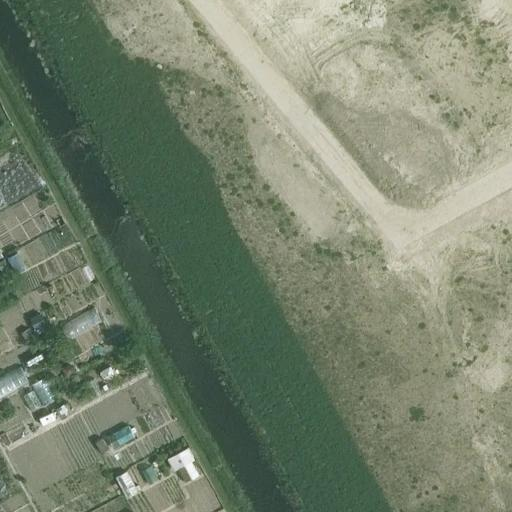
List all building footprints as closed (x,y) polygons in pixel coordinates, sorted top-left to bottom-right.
[(291,0),(270,11),(278,25),(282,23),(291,39),(331,16),(322,0),(291,0)] [(428,0),(443,26),(483,4),(480,0),(428,0)] [(483,4),(443,26),(460,57),(492,40),(485,29),(494,24),(483,4)] [(335,58),(320,66),(336,97),(380,73),(370,54),(379,49),(366,25),(333,43),(338,53),(334,55),(335,58)] [(477,87),(451,102),(452,102),(511,69),(511,57),(506,47),(498,51),(492,40),(460,57),(477,87)] [(511,69),(452,102),(460,117),(490,101),(492,106),(502,101),(505,106),(511,101),(511,69)] [(25,261),(16,265),(24,282),(33,278),(25,261)] [(190,490),(208,482),(196,457),(178,465),(190,490)] [(135,477),(123,486),(136,504),(149,495),(135,477)]
